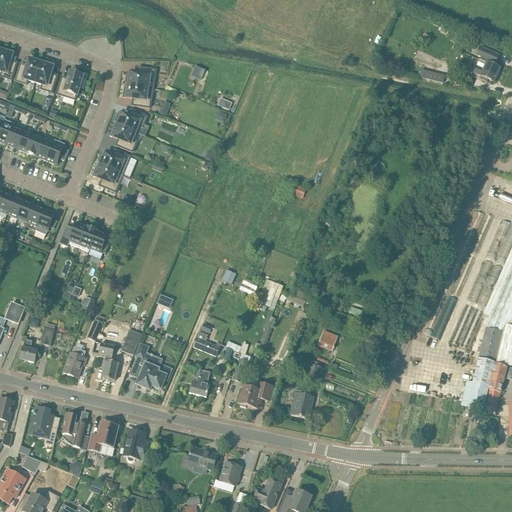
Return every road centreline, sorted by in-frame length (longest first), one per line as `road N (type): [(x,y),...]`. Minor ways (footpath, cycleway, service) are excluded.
road 1 (unclassified): [(354,458),(511,101)]
road 2 (tertiary): [(354,458),(0,376)]
road 3 (residential): [(0,32),(111,69),(68,199)]
